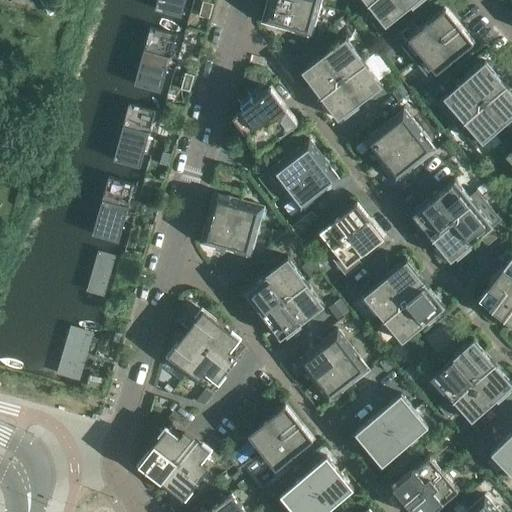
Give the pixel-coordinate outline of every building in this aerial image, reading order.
[(287,29),(295,0),(267,0),(262,22),(287,29)] [(312,36),(321,5),(303,0),(295,0),(287,29),(312,36)] [(408,8),(401,0),(369,0),(367,2),(386,26),(408,8)] [(401,0),(408,8),(411,6),(413,9),(423,0),(401,0)] [(213,4),(204,1),(200,16),(209,19),(213,4)] [(443,39),(460,25),(459,25),(460,25),(446,8),(420,29),(409,38),(423,55),(443,38),(443,39)] [(447,63),(474,42),(460,25),(459,25),(460,25),(443,39),(443,38),(423,55),(437,72),(447,63)] [(165,81),(179,35),(157,28),(143,74),(165,81)] [(347,37),(332,48),(324,54),(343,78),(365,61),(347,37)] [(343,78),(324,54),(321,56),(319,53),(304,64),(306,67),(302,70),(320,95),(343,78)] [(506,83),(486,60),(481,64),(479,61),(465,73),(467,76),(465,78),(484,101),(506,83)] [(383,85),(365,61),(343,78),(361,102),(383,85)] [(361,102),(343,78),(320,95),(338,119),(343,115),(345,118),(360,107),(358,104),(361,102)] [(484,101),(465,78),(437,102),(457,125),(484,101)] [(511,90),(506,83),(484,101),(504,124),(507,122),(509,124),(511,122),(511,90)] [(183,98),(186,86),(179,84),(175,96),(183,98)] [(285,104),(271,87),(233,116),(246,133),(285,104)] [(504,124),(484,101),(457,125),(477,148),(504,124)] [(271,142),(298,122),(285,104),(246,133),(260,151),(271,142)] [(142,158),(156,112),(134,105),(120,151),(142,158)] [(404,108),(403,109),(389,120),(405,141),(421,161),(437,149),(404,108)] [(405,141),(389,120),(363,141),(379,161),(405,141)] [(489,138),(496,145),(503,139),(497,131),(489,138)] [(294,150),(310,171),(326,192),(342,179),(310,138),(294,150)] [(421,161),(405,141),(379,161),(396,182),(421,161)] [(310,171),(294,150),(268,170),(284,191),(310,171)] [(268,170),(260,176),(268,186),(273,187),(278,183),(268,170)] [(326,192),(310,171),(284,191),(300,211),(326,192)] [(454,219),(475,201),(456,178),(434,196),(454,219)] [(117,241),(131,195),(109,188),(95,234),(117,241)] [(265,205),(242,199),(214,192),(212,199),(213,199),(210,209),(209,210),(234,217),(260,224),(265,205)] [(454,219),(434,196),(431,198),(429,195),(415,207),(417,210),(413,213),(432,237),(454,219)] [(355,231),(371,218),(372,218),(358,200),(320,230),(334,247),(355,231)] [(495,225),(475,201),(454,219),(473,243),(495,225)] [(226,249),(234,217),(209,210),(209,212),(207,222),(206,222),(200,242),(226,249)] [(303,217),(302,222),(306,227),(319,217),(313,210),(303,217)] [(251,256),(260,224),(234,217),(226,249),(251,256)] [(348,264),(385,235),(372,218),(371,218),(355,231),(334,247),(348,264)] [(473,243),(454,219),(432,237),(451,260),(456,257),(458,259),(472,248),(470,245),(473,243)] [(103,303),(117,257),(95,250),(80,297),(103,303)] [(511,287),(511,255),(503,267),(502,267),(496,275),(511,287)] [(284,297),(307,280),(288,256),(266,273),(284,297)] [(427,282),(419,273),(407,259),(386,277),(405,300),(427,282)] [(284,297),(266,273),(263,275),(261,272),(246,284),(248,286),(244,290),(262,314),(284,297)] [(511,287),(496,275),(489,284),(490,284),(480,298),(501,314),(499,316),(508,323),(510,321),(511,322),(511,287)] [(405,300),(386,277),(364,294),(383,318),(405,300)] [(325,304),(307,280),(284,297),(303,321),(325,304)] [(446,306),(435,292),(427,282),(405,300),(424,323),(446,306)] [(303,321),(284,297),(262,314),(281,338),(285,335),(287,338),(302,326),(300,324),(303,321)] [(424,323),(405,300),(383,318),(403,341),(424,323)] [(349,333),(362,325),(354,312),(340,320),(349,333)] [(210,313),(198,327),(192,336),(208,349),(226,326),(210,313)] [(78,379),(93,332),(71,326),(56,372),(78,379)] [(248,343),(226,326),(208,349),(218,356),(230,366),(248,343)] [(323,340),(339,360),(355,381),(370,369),(338,328),(323,340)] [(190,371),(208,349),(192,336),(174,358),(190,371)] [(494,361),(486,352),(474,338),(470,342),(467,339),(454,352),(456,354),(453,357),(473,379),(494,361)] [(339,360),(323,340),(297,360),(313,380),(339,360)] [(230,366),(218,356),(208,349),(190,371),(212,388),(230,366)] [(473,379),(453,357),(432,375),(452,398),(473,379)] [(355,381),(339,360),(313,380),(329,401),(355,381)] [(511,385),(511,380),(496,363),(494,361),(473,379),(493,402),(496,400),(498,402),(511,390),(511,389),(510,387),(511,385)] [(493,402),(473,379),(452,398),(472,421),(493,402)] [(392,428),(415,409),(402,393),(379,412),(392,428)] [(263,450),(283,434),(300,421),(286,404),(260,425),(249,433),(263,450)] [(429,425),(415,409),(392,428),(406,444),(429,425)] [(369,447),(392,428),(379,412),(356,431),(369,447)] [(179,458),(196,437),(174,419),(157,440),(157,441),(179,458)] [(276,467),(313,438),(300,421),(283,434),(263,450),(276,467)] [(406,444),(392,428),(369,447),(383,463),(406,444)] [(506,466),(511,460),(511,431),(492,451),(506,466)] [(202,476),(219,455),(196,437),(179,458),(202,476)] [(179,458),(157,441),(157,440),(149,450),(149,449),(137,464),(147,472),(148,470),(162,481),(179,458)] [(318,490),(341,471),(327,455),(304,474),(318,490)] [(425,489),(444,472),(430,455),(420,464),(394,486),(408,502),(424,488),(425,489)] [(202,476),(179,458),(162,481),(172,488),(171,489),(186,501),(194,491),(192,489),(202,476)] [(354,488),(341,471),(318,490),(331,507),(354,488)] [(459,488),(444,472),(425,489),(424,488),(408,502),(416,511),(430,511),(448,497),(459,488)] [(295,509),(318,490),(304,474),(281,493),(295,509)] [(324,511),(331,507),(318,490),(295,509),(296,511),(324,511)] [(212,511),(247,511),(233,492),(210,509),(212,511)] [(501,511),(485,494),(470,507),(474,511),(501,511)]
